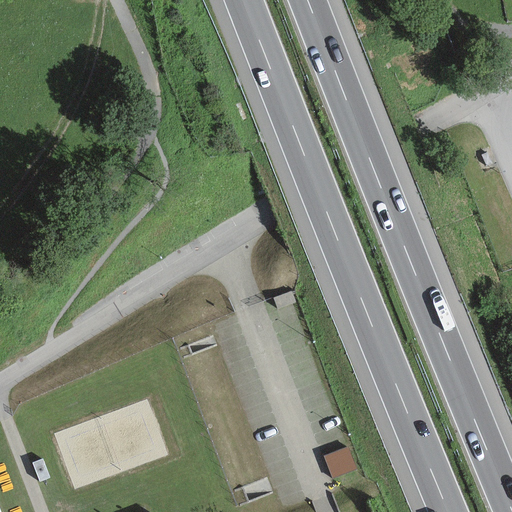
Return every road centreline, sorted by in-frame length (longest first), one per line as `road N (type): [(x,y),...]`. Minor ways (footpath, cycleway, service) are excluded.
road 1 (residential): [(0,384),(271,211),(511,77)]
road 2 (motorway): [(243,0),(448,511)]
road 3 (motorway): [(511,511),(307,0)]
road 4 (residential): [(61,255),(149,129),(152,89),(116,0)]
road 5 (track): [(0,209),(78,89),(100,0)]
